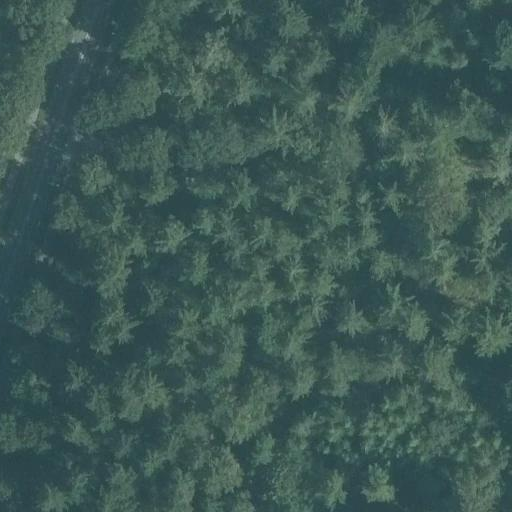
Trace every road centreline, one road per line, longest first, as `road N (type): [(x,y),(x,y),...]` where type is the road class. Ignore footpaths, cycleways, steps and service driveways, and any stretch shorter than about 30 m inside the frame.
road 1 (track): [(511,171),(299,138),(111,151),(52,146)]
road 2 (primary): [(0,308),(101,0)]
